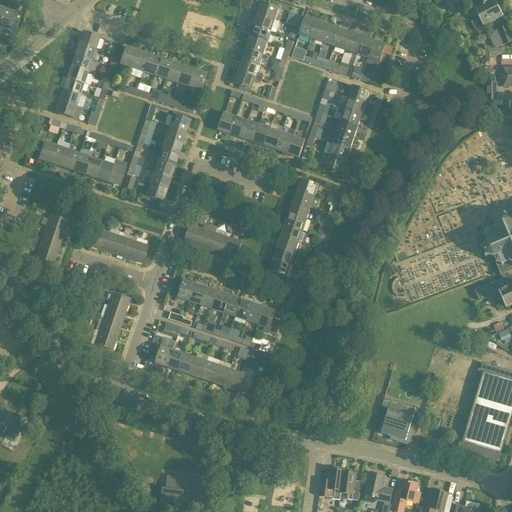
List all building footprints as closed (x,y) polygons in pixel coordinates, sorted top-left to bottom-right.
[(495,20),(502,16),(493,0),(492,0),(491,1),(475,9),(480,19),(472,23),(475,30),(496,20),(495,20)] [(262,3),(258,15),(275,21),(279,9),(262,3)] [(16,14),(4,10),(0,23),(0,28),(9,31),(9,34),(15,36),(19,22),(14,20),(16,14)] [(254,26),(271,32),(275,21),(258,15),(254,26)] [(295,18),(292,27),(298,28),(301,20),(295,18)] [(300,35),(311,39),(317,22),(306,18),(300,35)] [(314,45),(316,41),(323,43),(329,26),(324,24),(324,23),(318,21),(318,22),(317,22),(311,39),(310,44),(314,45)] [(271,32),(254,26),(250,38),(268,44),(271,32)] [(329,26),(323,43),(334,47),(340,29),(329,26)] [(294,38),(298,28),(292,27),(289,34),(290,37),(294,38)] [(511,38),(507,27),(489,34),(494,47),(495,49),(511,42),(511,38)] [(340,29),(334,47),(345,51),(351,33),(340,29)] [(82,32),(78,44),(95,50),(99,38),(82,32)] [(351,33),(345,51),(357,55),(363,37),(351,33)] [(357,55),(368,58),(368,59),(374,41),(363,37),(357,55)] [(268,44),(250,38),(246,49),(264,55),(268,44)] [(380,63),(380,62),(383,54),(391,56),(393,48),(385,46),(386,45),(374,41),(368,59),(368,58),(366,64),(379,68),(380,63)] [(74,56),(92,61),(95,50),(78,44),(74,56)] [(120,65),(132,69),(138,51),(126,47),(120,65)] [(264,55),(246,49),(242,61),(260,67),(262,59),(268,61),(269,57),(264,55)] [(486,49),(486,62),(490,62),(490,54),(501,55),(501,50),(486,49)] [(281,61),(286,63),(290,51),(285,50),(281,61)] [(135,77),(137,71),(143,72),(149,55),(138,51),(132,69),(130,75),(135,77)] [(309,58),(316,60),(318,54),(311,52),(309,58)] [(292,58),(303,61),(304,56),(294,53),(292,58)] [(155,76),(160,59),(149,55),(143,72),(155,76)] [(70,67),(88,73),(92,61),(74,56),(70,67)] [(314,65),(316,60),(309,58),(304,56),(303,61),(314,65)] [(160,59),(155,76),(166,80),(172,62),(160,59)] [(325,69),(327,64),(316,60),(314,65),(325,69)] [(260,67),(242,61),(238,72),(262,80),(263,76),(262,74),(258,73),(260,67)] [(277,72),(282,74),(286,63),(281,61),(277,72)] [(172,62),(166,80),(178,84),(183,66),(172,62)] [(337,73),(339,68),(327,64),(325,69),(337,73)] [(189,87),(194,70),(183,66),(178,84),(189,87)] [(88,73),(70,67),(66,78),(84,84),(88,73)] [(337,73),(347,76),(348,71),(339,68),(337,73)] [(511,68),(501,68),(501,87),(511,87),(511,68)] [(206,74),(194,70),(189,87),(187,93),(199,97),(200,91),(206,74)] [(497,83),(495,83),(495,71),(486,71),(487,84),(488,84),(488,101),(497,101),(497,83)] [(261,83),(262,80),(238,72),(234,84),(240,86),(239,90),(251,94),(254,82),(259,84),(261,83)] [(277,72),(274,82),(279,84),(282,74),(277,72)] [(360,81),(369,84),(371,79),(361,75),(360,81)] [(88,93),(82,91),(84,84),(66,78),(63,90),(80,96),(87,98),(88,93)] [(326,91),(330,92),(334,81),(329,79),(326,91)] [(112,87),(124,91),(125,86),(114,82),(112,87)] [(277,89),(270,86),(266,99),(273,102),(277,89)] [(352,87),(348,99),(365,104),(369,93),(352,87)] [(80,96),(63,90),(59,101),(76,107),(80,96)] [(107,92),(102,90),(98,102),(103,103),(107,92)] [(322,102),(326,104),(330,92),(326,91),(322,102)] [(230,97),(239,100),(241,95),(232,92),(230,97)] [(158,102),(169,106),(171,101),(160,97),(158,102)] [(263,114),(267,103),(254,99),(252,104),(259,107),(258,112),(263,114)] [(338,108),(362,116),(365,104),(348,99),(346,105),(340,103),(338,108)] [(81,109),(76,107),(59,101),(55,113),(72,119),(72,118),(77,120),(81,109)] [(94,113),(99,115),(103,103),(98,102),(94,113)] [(318,114),(323,115),(326,104),(322,102),(318,114)] [(194,109),(182,105),(181,109),(193,113),(194,109)] [(277,107),(275,112),(285,115),(284,117),(286,118),(288,110),(277,107)] [(87,123),(90,110),(82,108),(79,121),(87,123)] [(149,108),(146,119),(150,121),(154,109),(149,108)] [(340,121),(358,127),(362,116),(338,108),(337,111),(338,113),(343,114),(340,121)] [(287,118),(288,116),(298,119),(299,114),(288,110),(286,118),(287,118)] [(95,126),(99,115),(94,113),(90,125),(95,126)] [(219,132),(230,135),(236,118),(224,114),(219,132)] [(312,119),(299,114),(298,119),(310,124),(312,119)] [(318,114),(315,122),(324,125),(327,116),(323,115),(318,114)] [(173,115),(169,127),(186,133),(190,121),(173,115)] [(241,139),(247,121),(236,118),(230,135),(241,139)] [(142,131),(147,133),(150,121),(146,119),(142,131)] [(50,125),(61,129),(63,124),(52,121),(50,125)] [(247,121),(241,139),(253,143),(259,125),(247,121)] [(336,133),(354,139),(358,127),(340,121),(336,133)] [(73,133),(74,128),(63,124),(61,129),(73,133)] [(264,147),(270,129),(259,125),(253,143),(264,147)] [(0,126),(0,141),(6,143),(10,130),(0,126)] [(186,133),(169,127),(165,139),(182,144),(186,133)] [(270,129),(264,147),(276,151),(282,133),(270,129)] [(143,144),(144,141),(147,133),(142,131),(138,142),(143,144)] [(97,135),(87,132),(85,137),(95,140),(97,135)] [(282,133),(276,151),(287,155),(293,137),(282,133)] [(333,144),(350,150),(354,139),(336,133),(333,144)] [(107,144),(108,139),(97,135),(95,140),(107,144)] [(305,141),(293,137),(287,155),(299,159),(305,141)] [(119,148),(120,143),(108,139),(107,144),(119,148)] [(182,144),(165,139),(161,150),(178,156),(182,144)] [(143,144),(138,142),(134,154),(139,156),(143,144)] [(38,160),(50,164),(56,146),(44,143),(38,160)] [(132,147),(120,143),(119,148),(131,152),(132,147)] [(350,150),(333,144),(329,156),(346,161),(350,150)] [(56,146),(50,164),(61,168),(67,150),(56,146)] [(73,172),(79,154),(67,150),(61,168),(73,172)] [(178,156),(161,150),(159,156),(151,154),(149,159),(157,162),(174,167),(178,156)] [(79,154),(73,172),(84,176),(90,158),(79,154)] [(139,156),(134,154),(130,165),(135,167),(139,156)] [(342,173),(346,161),(329,156),(325,167),(342,173)] [(90,158),(84,176),(96,179),(102,162),(90,158)] [(107,183),(113,165),(102,162),(96,179),(107,183)] [(153,173),(171,179),(174,167),(157,162),(153,173)] [(125,169),(113,165),(107,183),(119,187),(125,169)] [(135,167),(130,165),(127,177),(131,179),(135,167)] [(149,185),(167,190),(171,179),(153,173),(151,179),(144,177),(142,182),(149,185)] [(133,182),(130,181),(131,179),(127,177),(123,188),(130,190),(133,182)] [(301,180),(297,192),(314,198),(318,186),(301,180)] [(163,201),(167,190),(149,185),(146,196),(163,201)] [(293,203),(310,209),(314,198),(297,192),(293,203)] [(337,205),(340,196),(335,195),(332,203),(337,205)] [(40,202),(36,211),(43,214),(46,204),(40,202)] [(310,209),(293,203),(289,215),(307,220),(310,209)] [(332,203),(329,212),(334,214),(337,205),(332,203)] [(53,207),(49,220),(66,226),(71,213),(53,207)] [(511,304),(511,281),(511,282),(507,272),(511,270),(511,209),(505,212),(505,213),(504,215),(497,218),(495,217),(495,218),(495,219),(493,219),(492,227),(494,227),(488,229),(487,228),(486,229),(488,230),(485,235),(484,235),(484,236),(486,236),(488,240),(483,246),(481,246),(481,248),(483,248),(486,255),(485,256),(486,258),(487,256),(495,257),(496,261),(495,263),(497,264),(501,275),(503,279),(475,291),(480,300),(491,296),(495,306),(503,302),(505,308),(511,304)] [(206,218),(198,215),(196,223),(204,226),(206,218)] [(285,226),(303,232),(307,220),(289,215),(287,219),(286,219),(284,225),(285,225),(285,226)] [(329,228),(332,219),(327,217),(324,226),(329,228)] [(44,235),(61,241),(66,226),(49,220),(44,235)] [(184,244),(197,248),(203,230),(190,226),(184,244)] [(303,232),(285,226),(281,238),(299,244),(303,232)] [(324,226),(321,235),(326,237),(329,228),(324,226)] [(90,247),(103,251),(109,234),(96,229),(90,247)] [(210,252),(216,234),(203,230),(197,248),(210,252)] [(116,256),(122,238),(109,234),(103,251),(116,256)] [(216,234),(210,252),(222,256),(228,238),(216,234)] [(40,246),(58,252),(61,241),(44,235),(40,246)] [(129,260),(135,242),(122,238),(116,256),(129,260)] [(241,243),(228,238),(222,256),(235,260),(241,243)] [(299,244),(281,238),(277,249),(295,255),(299,244)] [(142,264),(148,247),(135,242),(129,260),(142,264)] [(53,265),(58,252),(40,246),(36,259),(53,265)] [(295,255),(277,249),(273,260),(291,266),(295,255)] [(313,260),(318,262),(322,250),(316,249),(313,260)] [(287,277),(291,266),(273,260),(270,271),(287,277)] [(309,272),(314,273),(318,262),(313,260),(309,272)] [(310,285),(314,273),(309,272),(305,283),(310,285)] [(178,298),(190,302),(196,285),(184,281),(178,298)] [(201,306),(207,289),(196,285),(190,302),(201,306)] [(207,289),(201,306),(212,310),(218,292),(207,289)] [(218,292),(212,310),(224,314),(230,296),(218,292)] [(112,294),(108,307),(125,313),(130,300),(112,294)] [(235,318),(241,300),(230,296),(224,314),(222,318),(227,320),(228,315),(235,318)] [(241,300),(235,318),(247,322),(253,304),(241,300)] [(258,325),(264,308),(253,304),(247,322),(258,325)] [(103,319),(121,325),(125,313),(108,307),(103,319)] [(275,312),(264,308),(258,325),(265,328),(264,332),(268,334),(268,333),(276,336),(281,321),(273,318),(275,312)] [(168,320),(170,320),(181,324),(184,317),(171,313),(168,320)] [(190,327),(192,322),(183,319),(184,317),(181,324),(190,327)] [(99,332),(117,338),(121,325),(103,319),(99,332)] [(493,326),(495,332),(504,328),(501,322),(493,326)] [(167,330),(172,331),(170,336),(177,338),(180,328),(169,325),(167,330)] [(206,327),(204,332),(214,335),(215,330),(206,327)] [(177,339),(179,334),(188,337),(189,332),(180,328),(177,338),(177,339)] [(508,329),(498,333),(501,341),(511,337),(508,329)] [(112,351),(117,338),(99,332),(95,331),(91,344),(112,351)] [(202,336),(201,341),(212,345),(214,340),(202,336)] [(214,340),(212,345),(224,349),(225,344),(214,340)] [(251,343),(250,348),(258,351),(271,355),(272,350),(259,345),(251,343)] [(224,349),(233,352),(235,347),(225,344),(224,349)] [(155,365),(167,368),(172,351),(161,348),(155,365)] [(172,351),(167,368),(177,372),(183,355),(172,351)] [(260,356),(248,352),(246,357),(259,361),(260,356)] [(189,376),(195,359),(183,355),(177,372),(178,372),(177,374),(183,375),(183,374),(189,376)] [(201,380),(207,362),(195,359),(189,376),(201,380)] [(207,362),(201,380),(212,384),(218,366),(207,362)] [(511,372),(483,364),(480,374),(483,375),(464,441),(461,440),(458,450),(498,462),(511,416),(511,372)] [(218,366),(212,384),(224,388),(230,370),(218,366)] [(235,391),(241,374),(230,370),(224,388),(224,389),(229,391),(230,390),(235,391)] [(253,378),(241,374),(235,391),(247,395),(253,378)] [(388,409),(381,434),(406,441),(416,409),(400,404),(398,412),(388,409)] [(6,438),(15,442),(26,420),(17,415),(17,417),(0,408),(0,431),(7,435),(6,438)] [(441,419),(435,418),(432,430),(437,431),(441,419)] [(334,491),(341,492),(344,473),(344,472),(342,472),(343,469),(334,468),(333,470),(332,470),(330,482),(322,481),(320,497),(333,498),(334,491)] [(355,475),(344,473),(341,492),(341,494),(348,495),(347,500),(358,501),(360,489),(353,488),(355,475)] [(379,501),(384,502),(389,503),(392,490),(382,488),(385,477),(369,474),(365,495),(366,495),(365,500),(366,502),(373,503),(374,502),(375,497),(380,498),(379,501)] [(165,489),(162,488),(160,507),(192,511),(194,494),(198,494),(199,481),(167,476),(165,489)] [(391,511),(392,511),(402,511),(404,508),(406,501),(413,503),(418,486),(404,482),(401,494),(395,493),(392,505),(391,511)] [(431,503),(425,502),(422,511),(434,511),(435,510),(442,511),(447,495),(434,491),(431,503)]
